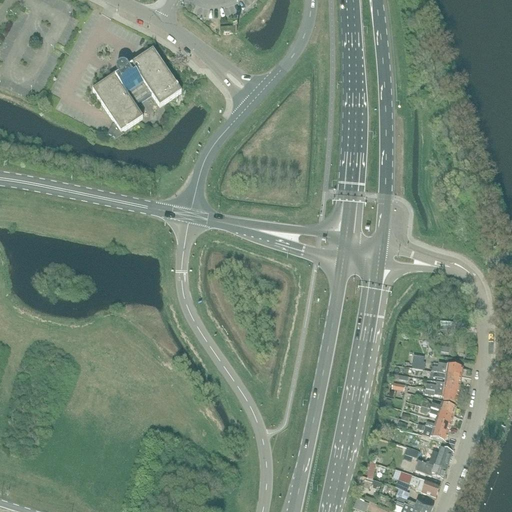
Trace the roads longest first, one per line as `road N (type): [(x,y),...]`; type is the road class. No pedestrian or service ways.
road 1 (unclassified): [(262,511),(266,457),(257,422),(182,291),(189,216)]
road 2 (primary): [(345,249),(294,511)]
road 3 (primary): [(331,511),(379,254)]
road 4 (primary): [(379,254),(387,123),(378,0)]
road 5 (primary): [(349,0),(354,121),(345,249)]
road 6 (residential): [(439,511),(478,403),(483,335),(475,283)]
road 7 (primary): [(189,216),(0,179)]
road 8 (unclassified): [(253,100),(194,46),(115,0)]
road 9 (primary): [(345,249),(189,216)]
road 10 (unclassified): [(189,216),(208,154),(253,100)]
